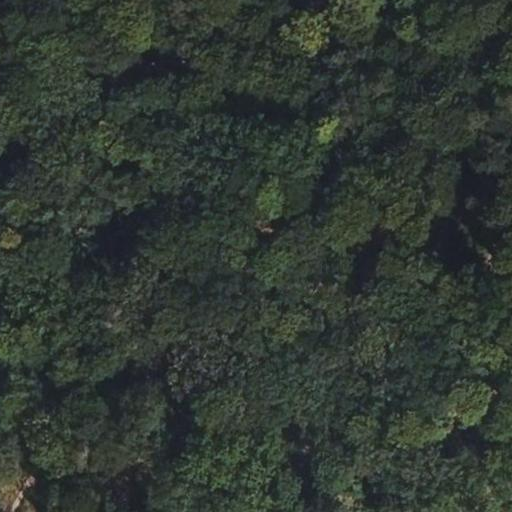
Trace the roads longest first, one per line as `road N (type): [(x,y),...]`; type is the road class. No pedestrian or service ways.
road 1 (track): [(7,511),(275,0)]
road 2 (unknown): [(511,258),(211,116),(32,0)]
